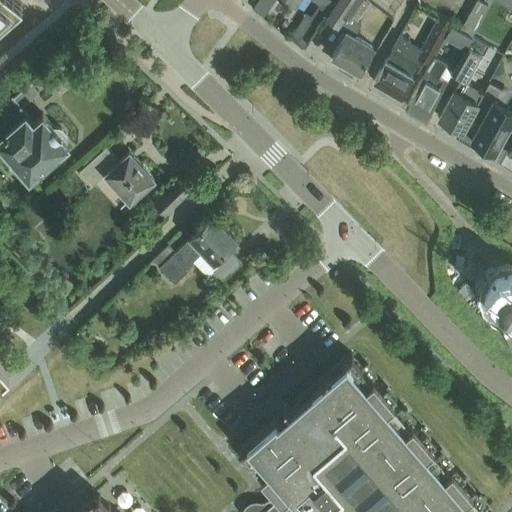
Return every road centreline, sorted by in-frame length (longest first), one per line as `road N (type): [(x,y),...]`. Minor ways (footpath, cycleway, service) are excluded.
road 1 (residential): [(350,233),(150,408),(0,460)]
road 2 (residential): [(511,191),(378,114),(216,0)]
road 3 (unclassified): [(350,233),(161,41)]
road 4 (unclassified): [(511,391),(350,233)]
